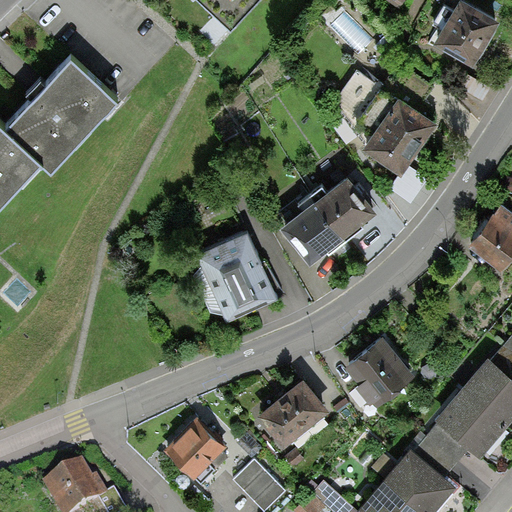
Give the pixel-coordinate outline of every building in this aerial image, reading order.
[(197,0),(231,32),(261,0),(197,0)] [(389,0),(399,9),(406,0),(389,0)] [(501,23),(462,0),(460,0),(454,11),(445,6),(433,25),(443,30),(434,45),(474,69),(477,63),(501,23)] [(374,39),(345,11),(330,26),(359,53),(374,39)] [(119,106),(71,61),(46,88),(41,82),(34,89),(26,97),(32,103),(5,132),(42,167),(52,177),(119,106)] [(396,97),(415,110),(433,82),(404,63),(386,91),(396,97)] [(415,110),(396,97),(360,148),(399,175),(402,177),(410,165),(438,126),(415,110)] [(0,212),(42,167),(5,132),(0,127),(0,212)] [(428,178),(410,165),(402,177),(399,175),(390,188),(411,203),(428,178)] [(310,197),(315,203),(346,242),(364,229),(362,227),(369,221),(377,215),(348,178),(327,194),(322,188),(310,197)] [(315,203),(310,197),(298,206),(303,212),(281,230),(310,267),(319,260),(328,253),(330,255),(346,242),(315,203)] [(511,212),(502,206),(495,215),(511,226),(511,212)] [(511,226),(495,215),(493,214),(481,231),(469,248),(502,272),(511,258),(511,226)] [(278,300),(247,233),(196,256),(201,268),(223,315),(227,323),(278,300)] [(223,315),(201,268),(194,275),(211,313),(223,315)] [(511,335),(490,361),(511,379),(511,335)] [(345,368),(359,385),(356,388),(370,406),(373,404),(377,408),(416,376),(384,337),(345,368)] [(487,359),(462,389),(507,428),(511,422),(511,379),(490,361),(487,359)] [(330,412),(304,380),(279,399),(258,416),(284,449),(330,412)] [(481,459),(507,428),(462,389),(435,421),(437,423),(469,449),(476,456),(481,459)] [(197,417),(164,450),(193,480),(196,478),(209,464),(227,447),(197,417)] [(469,449),(437,423),(413,452),(445,479),(469,449)] [(305,457),(297,446),(285,455),(294,465),(305,457)] [(410,449),(383,481),(420,511),(436,511),(456,487),(451,483),(445,479),(413,452),(410,449)] [(83,455),(42,479),(61,511),(68,511),(108,489),(96,470),(92,472),(83,455)] [(286,489),(255,457),(233,478),(265,510),(286,489)] [(215,470),(209,464),(196,478),(201,484),(215,470)] [(358,511),(324,480),(312,492),(334,511),(358,511)] [(358,511),(420,511),(383,481),(358,511)] [(115,485),(108,489),(68,511),(117,511),(127,506),(115,485)] [(319,511),(325,506),(310,493),(294,510),(296,511),(319,511)]
